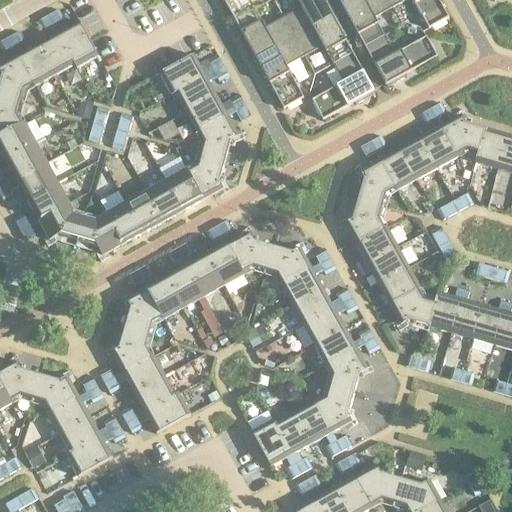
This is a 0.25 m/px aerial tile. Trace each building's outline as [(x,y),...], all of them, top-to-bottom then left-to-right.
[(222,0),(235,22),(255,10),(249,0),(222,0)] [(296,0),(302,8),(283,19),(294,38),(335,16),(325,0),(296,0)] [(335,0),(342,12),(363,0),(335,0)] [(393,9),(388,0),(363,0),(342,12),(352,31),(354,30),(365,48),(385,37),(375,19),(393,9)] [(388,0),(393,9),(409,0),(412,0),(429,30),(433,28),(435,28),(437,27),(440,26),(441,25),(442,24),(444,23),(445,21),(445,22),(449,19),(438,0),(388,0)] [(265,29),(255,10),(235,22),(245,40),(243,41),(254,60),(294,38),(283,19),(265,29)] [(59,11),(49,17),(76,66),(78,70),(99,58),(80,24),(65,32),(61,24),(65,21),(59,11)] [(345,35),(335,16),(294,38),(305,58),(323,48),(333,66),(353,55),(343,36),(345,35)] [(76,66),(49,17),(38,22),(45,33),(49,30),(54,38),(40,46),(57,77),(76,66)] [(25,43),(19,33),(9,39),(15,49),(19,57),(34,85),(36,88),(57,77),(40,46),(25,53),(21,46),(25,43)] [(395,56),(385,37),(365,48),(387,89),(407,78),(406,76),(438,58),(435,54),(435,53),(435,51),(434,49),(433,48),(432,46),(431,45),(431,44),(429,43),(427,38),(395,56)] [(305,58),(294,38),(254,60),(264,80),(266,79),(284,110),(288,108),(290,108),(292,107),(293,107),(295,106),(297,104),(299,103),(300,101),(300,102),(304,99),(287,68),(305,58)] [(15,49),(9,39),(0,43),(0,46),(5,55),(15,49)] [(376,95),(353,55),(333,66),(343,84),(312,102),(314,106),(315,108),(315,109),(315,111),(316,112),(317,114),(318,115),(319,116),(321,117),(323,122),(355,104),(356,106),(376,95)] [(34,85),(19,57),(5,65),(3,61),(0,62),(0,70),(3,76),(0,87),(0,97),(19,103),(23,91),(34,85)] [(203,72),(194,57),(160,76),(172,98),(176,96),(224,67),(218,57),(213,60),(209,63),(211,67),(203,72)] [(230,78),(224,67),(176,96),(186,115),(217,98),(210,84),(217,80),(220,84),(230,78)] [(19,103),(0,97),(0,138),(21,126),(15,116),(19,103)] [(247,109),(240,97),(230,103),(232,107),(225,112),(217,98),(186,115),(198,135),(202,133),(229,118),(236,115),(247,109)] [(81,103),(77,118),(89,121),(93,106),(81,103)] [(441,104),(432,110),(438,120),(447,115),(441,104)] [(98,109),(93,126),(105,129),(110,112),(98,109)] [(252,117),(247,109),(236,115),(241,123),(252,117)] [(442,128),(438,120),(432,110),(420,116),(423,121),(426,126),(431,124),(435,132),(421,140),(438,171),(458,160),(456,156),(442,128)] [(463,111),(453,117),(455,120),(442,128),(456,156),(468,150),(479,153),(486,131),(471,126),(472,121),(468,120),(463,111)] [(134,119),(122,115),(117,132),(129,136),(134,119)] [(236,132),(229,118),(202,133),(207,143),(204,156),(226,164),(232,143),(239,139),(242,143),(244,141),(245,140),(239,129),(236,132)] [(25,124),(21,126),(0,138),(0,151),(6,162),(37,146),(25,124)] [(105,129),(93,126),(88,143),(100,146),(105,129)] [(508,137),(486,131),(479,153),(476,165),(498,171),(508,137)] [(129,136),(117,132),(112,149),(124,153),(129,136)] [(381,137),(371,143),(376,154),(381,161),(394,190),(397,194),(417,183),(400,151),(387,158),(383,150),(387,148),(381,137)] [(511,138),(508,137),(498,171),(511,175),(511,138)] [(438,171),(421,140),(400,151),(417,183),(438,171)] [(376,154),(371,143),(361,149),(366,159),(376,154)] [(0,190),(47,165),(37,146),(6,162),(14,176),(6,181),(3,176),(0,177),(0,190)] [(226,164),(204,156),(200,168),(190,174),(205,201),(217,195),(219,198),(230,193),(228,189),(224,191),(220,184),(226,164)] [(394,190),(381,161),(368,169),(365,165),(354,171),(357,175),(361,173),(365,181),(360,202),(381,208),(384,195),(394,190)] [(58,185),(47,165),(0,190),(0,195),(4,202),(14,196),(11,192),(19,187),(27,202),(58,185)] [(188,171),(167,182),(184,213),(205,201),(190,174),(188,171)] [(184,213),(167,182),(146,194),(163,224),(184,213)] [(69,206),(58,185),(27,202),(35,216),(27,220),(24,216),(14,221),(21,233),(31,228),(38,223),(66,209),(69,206)] [(163,224),(146,194),(126,205),(143,236),(163,224)] [(474,205),(466,196),(451,204),(458,214),(474,205)] [(381,208),(360,202),(354,222),(346,227),(344,222),(339,224),(345,234),(349,233),(356,246),(383,232),(377,221),(381,208)] [(451,204),(437,213),(443,222),(458,214),(451,204)] [(143,236),(126,205),(105,217),(107,220),(122,247),(143,236)] [(71,218),(66,209),(38,223),(46,237),(43,238),(48,248),(53,246),(58,243),(77,249),(84,222),(71,218)] [(122,247),(107,220),(97,225),(84,222),(77,249),(96,254),(98,259),(100,261),(101,264),(112,258),(109,254),(122,247)] [(230,227),(227,222),(218,227),(224,238),(232,233),(230,227)] [(224,238),(218,227),(207,234),(212,244),(217,242),(221,250),(207,257),(225,289),(246,277),(244,273),(228,246),(224,238)] [(36,236),(31,228),(21,233),(26,242),(36,236)] [(450,243),(441,228),(430,234),(439,249),(450,243)] [(241,239),(228,246),(244,273),(254,268),(266,271),(273,249),(253,243),(248,236),(252,234),(250,229),(239,235),(241,239)] [(387,230),(383,232),(356,246),(365,261),(357,266),(360,272),(398,250),(387,230)] [(447,265),(458,259),(450,243),(439,249),(447,265)] [(193,255),(188,244),(177,250),(205,299),(225,289),(207,257),(194,264),(189,257),(193,255)] [(293,255),(273,249),(266,271),(279,275),(285,285),(313,270),(305,256),(308,255),(303,244),(298,246),(300,251),(293,255)] [(205,299),(177,250),(167,255),(172,266),(177,264),(181,272),(167,279),(184,311),(205,299)] [(330,260),(325,250),(320,252),(315,256),(320,266),(330,260)] [(409,270),(398,250),(360,272),(363,278),(371,273),(379,287),(409,270)] [(336,271),(330,260),(320,266),(313,270),(285,285),(281,288),(293,308),(324,291),(316,277),(324,272),(326,277),(336,271)] [(494,269),(477,264),(473,276),(490,281),(494,269)] [(154,277),(148,266),(136,272),(142,284),(146,291),(162,318),(164,322),(184,311),(167,279),(153,287),(149,279),(154,277)] [(507,286),(510,274),(494,269),(490,281),(507,286)] [(421,291),(409,270),(379,287),(390,308),(417,293),(421,291)] [(142,284),(136,272),(127,277),(133,288),(142,284)] [(353,300),(347,290),(337,296),(339,300),(331,304),(324,291),(293,308),(303,327),(353,300)] [(438,295),(434,306),(428,328),(451,335),(464,292),(457,290),(455,299),(438,295)] [(162,318),(146,291),(133,298),(132,294),(121,300),(124,304),(127,302),(131,309),(126,330),(148,337),(152,324),(162,318)] [(470,294),(464,292),(451,335),(473,341),(483,307),(467,303),(470,294)] [(422,303),(417,293),(390,308),(398,321),(394,323),(400,333),(404,332),(402,327),(410,323),(428,328),(434,306),(422,303)] [(358,311),(353,300),(303,327),(314,347),(346,330),(338,316),(346,312),(348,316),(358,311)] [(498,312),(483,307),(473,341),(495,347),(507,305),(501,303),(498,312)] [(511,313),(511,306),(507,305),(495,347),(511,352),(511,316),(511,313)] [(250,331),(247,339),(252,348),(269,339),(261,325),(250,331)] [(148,337),(126,330),(120,350),(112,354),(111,350),(106,353),(112,363),(115,361),(123,375),(150,360),(144,350),(148,337)] [(375,341),(369,330),(358,335),(361,340),(353,344),(346,330),(314,347),(326,369),(329,367),(357,351),(365,347),(375,341)] [(209,338),(202,341),(207,349),(214,346),(209,338)] [(380,350),(375,341),(365,347),(370,356),(380,350)] [(274,345),(266,349),(268,354),(276,350),(274,345)] [(364,364),(357,351),(329,367),(335,378),(332,390),(354,395),(360,375),(367,371),(369,374),(373,372),(368,362),(364,364)] [(421,360),(409,356),(405,368),(417,371),(421,360)] [(19,362),(17,357),(7,363),(9,366),(0,371),(0,380),(12,401),(21,396),(34,399),(40,377),(19,371),(16,364),(19,362)] [(154,358),(150,360),(123,375),(115,379),(105,385),(111,396),(121,390),(119,386),(126,382),(134,396),(165,378),(154,358)] [(432,363),(421,360),(417,371),(428,374),(432,363)] [(115,379),(110,369),(99,375),(105,385),(115,379)] [(453,370),(449,381),(460,384),(464,373),(453,370)] [(76,383),(70,372),(65,375),(67,379),(60,383),(44,378),(40,377),(34,399),(38,400),(46,403),(52,414),(79,398),(72,385),(76,383)] [(475,376),(464,373),(460,384),(472,387),(475,376)] [(176,397),(165,378),(134,396),(142,410),(135,414),(132,409),(121,415),(127,425),(176,397)] [(92,379),(82,384),(87,394),(98,388),(92,379)] [(12,401),(0,380),(0,412),(14,405),(12,401)] [(496,383),(492,393),(504,397),(508,385),(496,383)] [(104,399),(98,388),(87,394),(79,398),(52,414),(48,416),(59,436),(91,419),(83,405),(90,401),(93,405),(104,399)] [(354,395),(332,390),(328,402),(318,408),(332,434),(346,427),(348,431),(358,425),(355,421),(352,422),(348,415),(354,395)] [(216,392),(208,397),(212,404),(220,399),(216,392)] [(179,395),(176,397),(127,425),(133,435),(143,430),(141,426),(148,421),(157,436),(191,416),(179,395)] [(315,404),(295,416),(312,446),(326,438),(330,446),(326,448),(332,459),(343,453),(337,442),(332,434),(318,408),(315,404)] [(312,446),(295,416),(276,426),(302,475),(312,470),(306,459),(302,461),(298,454),(312,446)] [(120,429),(114,418),(103,424),(106,429),(98,433),(91,419),(59,436),(70,455),(120,429)] [(274,423),(252,434),(271,468),(286,460),(290,468),(286,470),(292,481),(302,475),(276,426),(274,423)] [(126,439),(120,429),(70,455),(67,457),(79,479),(113,460),(105,445),(112,441),(115,445),(121,442),(126,439)] [(347,437),(337,442),(343,453),(352,448),(347,437)] [(37,448),(26,455),(33,469),(45,462),(37,448)] [(410,453),(407,466),(422,470),(425,457),(410,453)] [(356,455),(347,459),(353,470),(362,466),(356,455)] [(22,470),(17,459),(1,468),(7,478),(22,470)] [(353,470),(347,459),(335,466),(341,477),(346,475),(350,482),(336,490),(348,511),(369,511),(375,509),(357,478),(353,470)] [(378,467),(357,478),(375,509),(381,506),(379,502),(384,500),(395,503),(402,480),(382,475),(378,467)] [(475,471),(464,477),(470,487),(480,482),(475,471)] [(322,488),(316,477),(306,482),(323,511),(348,511),(336,490),(322,498),(318,490),(322,488)] [(423,486),(402,480),(395,503),(407,507),(409,510),(406,511),(424,511),(441,503),(430,482),(423,486)] [(323,511),(306,482),(296,488),(299,493),(302,499),(306,497),(311,504),(296,511),(323,511)] [(486,492),(480,482),(470,487),(476,498),(486,492)] [(33,490),(18,499),(24,509),(39,500),(33,490)] [(83,511),(75,495),(73,493),(53,504),(57,511),(83,511)] [(18,511),(24,509),(18,499),(3,507),(5,511),(18,511)] [(446,511),(441,503),(424,511),(446,511)]
